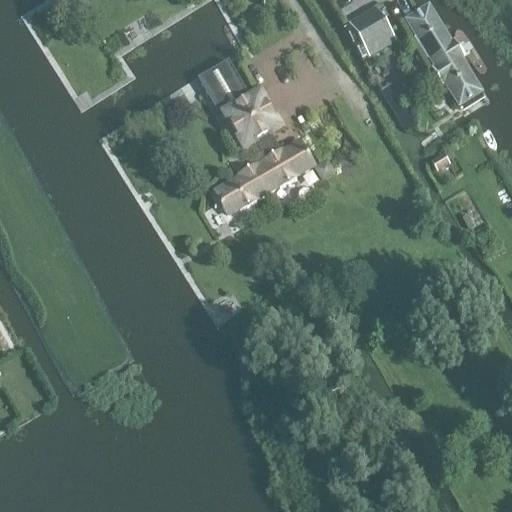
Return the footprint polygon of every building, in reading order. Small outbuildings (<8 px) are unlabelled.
[(481,96),(429,10),(407,24),(436,70),(433,72),(443,87),(445,86),(459,109),(481,96)] [(395,46),(388,34),(375,13),(344,31),(364,64),(395,46)] [(229,63),(197,82),(220,120),(251,102),(229,63)] [(220,120),(222,123),(227,120),(245,151),(254,146),(270,137),(280,131),(260,97),(251,102),(220,120)] [(282,157),(270,137),(254,146),(266,166),(258,171),(256,168),(240,178),(242,180),(216,195),(214,196),(227,218),(239,211),(240,214),(256,204),(255,202),(278,188),(280,190),(296,181),(294,178),(314,167),(301,145),(282,157)] [(435,170),(447,163),(441,151),(428,159),(435,170)] [(327,162),(314,172),(321,185),(335,176),(327,162)]
